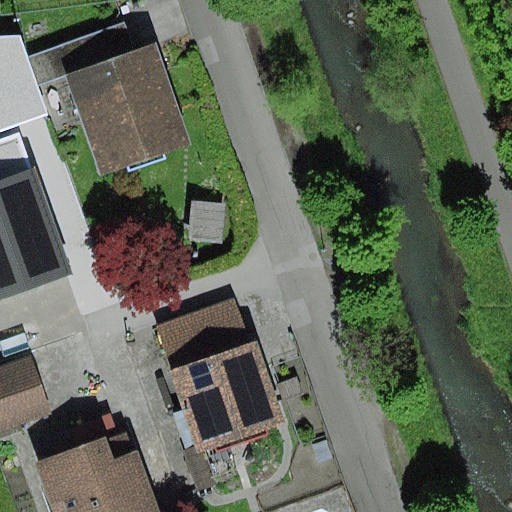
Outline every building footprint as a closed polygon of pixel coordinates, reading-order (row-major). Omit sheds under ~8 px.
[(0,55),(0,109),(4,121),(51,107),(32,46),(0,55)] [(171,49),(81,79),(115,179),(205,149),(171,49)] [(46,174),(0,190),(0,305),(83,276),(46,174)] [(262,327),(181,354),(217,459),(297,432),(262,327)] [(36,362),(0,376),(0,423),(6,437),(58,417),(36,362)] [(170,511),(146,438),(56,467),(71,511),(170,511)]
